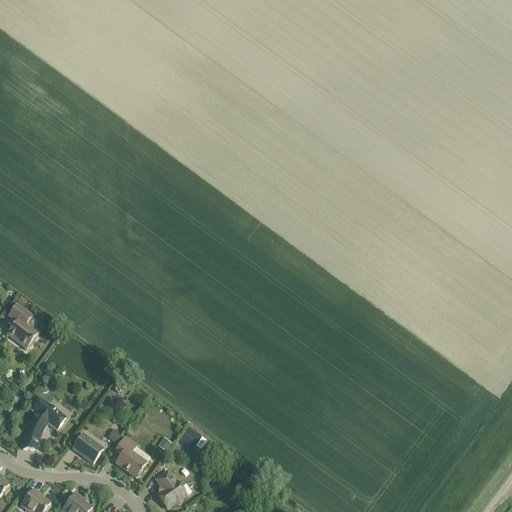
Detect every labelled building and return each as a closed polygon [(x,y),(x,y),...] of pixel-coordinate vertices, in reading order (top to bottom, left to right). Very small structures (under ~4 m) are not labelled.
[(37,337),(39,335),(27,326),(33,318),(17,306),(8,318),(16,324),(7,336),(26,351),(28,349),(30,349),(32,346),(31,345),(34,341),(36,341),(38,338),(37,337)] [(120,375),(115,382),(120,386),(126,378),(120,375)] [(120,386),(115,382),(107,393),(112,396),(120,386)] [(24,445),(23,451),(37,453),(38,448),(39,443),(41,438),(43,434),(45,430),(48,426),(57,432),(67,420),(41,400),(31,413),(37,417),(33,422),(30,427),(27,433),(25,439),(24,445)] [(120,440),(123,431),(113,428),(110,438),(120,440)] [(83,458),(93,466),(104,451),(83,436),(72,450),(79,455),(80,454),(84,457),(83,458)] [(160,443),(169,450),(174,443),(166,436),(160,443)] [(122,457),(116,466),(123,471),(124,470),(129,474),(128,475),(136,480),(137,479),(139,479),(141,476),(140,474),(151,460),(136,449),(137,447),(125,439),(116,452),(122,457)] [(181,501),(186,498),(177,484),(175,485),(168,474),(156,482),(162,491),(161,494),(158,497),(160,501),(160,503),(161,505),(163,506),(165,507),(167,511),(175,505),(177,506),(179,507),(181,505),(182,503),(181,501)] [(0,498),(3,495),(5,496),(10,490),(8,489),(10,487),(3,482),(4,480),(0,476),(0,498)] [(21,508),(26,511),(48,511),(51,509),(49,508),(50,506),(43,500),(44,499),(33,491),(21,508)] [(63,511),(62,511),(92,511),(91,511),(92,510),(85,505),(86,503),(75,495),(63,511)]
